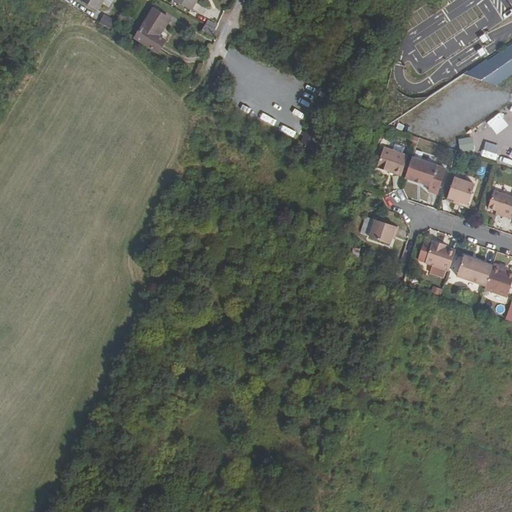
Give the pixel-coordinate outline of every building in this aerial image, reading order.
[(84,0),(98,8),(101,3),(102,0),(84,0)] [(198,0),(179,0),(194,8),(198,0)] [(170,19),(155,10),(145,27),(159,36),(170,19)] [(106,17),(102,24),(114,31),(118,24),(106,17)] [(206,26),(216,31),(219,26),(209,21),(206,26)] [(203,31),(213,37),(216,31),(206,26),(203,31)] [(511,75),(511,42),(464,75),(497,85),(511,75)] [(468,138),(457,140),(459,151),(470,149),(468,138)] [(378,167),(402,175),(409,156),(385,147),(378,167)] [(415,155),(407,177),(415,180),(416,177),(424,180),(423,182),(433,185),(432,188),(439,190),(448,166),(415,155)] [(457,200),(461,201),(469,203),(475,184),(456,177),(448,199),(457,202),(457,200)] [(505,213),(504,216),(511,218),(511,215),(511,196),(496,191),(490,208),(499,211),(505,213)] [(390,245),(392,239),(394,234),(398,235),(400,228),(377,220),(371,239),(390,245)] [(427,263),(450,271),(456,251),(447,248),(442,246),(443,244),(434,241),(427,263)] [(457,275),(487,285),(494,264),(464,255),(457,275)] [(487,285),(486,289),(508,296),(511,284),(511,272),(509,271),(505,270),(506,267),(495,263),(494,264),(487,285)] [(447,279),(450,271),(436,267),(433,274),(447,279)]
